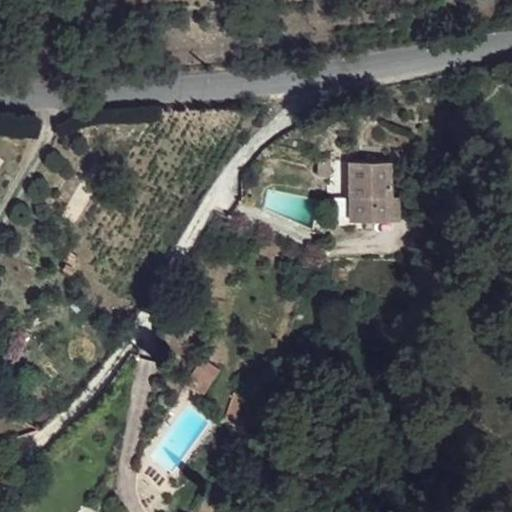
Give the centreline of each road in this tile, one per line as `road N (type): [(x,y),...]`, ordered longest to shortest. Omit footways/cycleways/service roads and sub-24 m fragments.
road 1 (residential): [(0,471),(90,389),(158,308),(212,191),(307,79)]
road 2 (tertiary): [(0,91),(81,96),(307,79)]
road 3 (tertiary): [(307,79),(511,43)]
